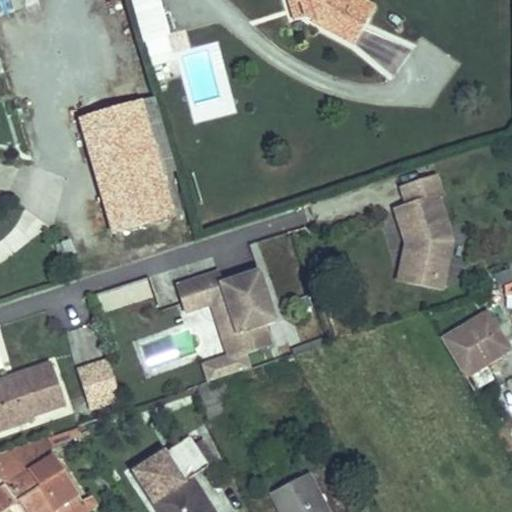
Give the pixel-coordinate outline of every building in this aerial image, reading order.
[(132,0),(144,39),(163,33),(153,0),(132,0)] [(296,2),(294,0),(286,0),(293,22),(305,18),(301,5),(296,2)] [(294,0),(296,2),(301,5),(305,18),(352,44),(371,8),(355,0),(294,0)] [(163,33),(144,39),(153,67),(172,62),(163,33)] [(154,100),(140,105),(160,173),(174,169),(154,100)] [(80,122),(113,234),(173,217),(160,173),(140,105),(80,122)] [(437,178),(402,189),(407,207),(395,211),(406,244),(415,252),(410,276),(443,283),(451,242),(437,198),(443,196),(437,178)] [(415,252),(406,244),(399,281),(441,290),(443,283),(410,276),(415,252)] [(218,273),(177,287),(185,313),(211,305),(225,300),(243,355),(270,346),(264,327),(275,323),(259,273),(221,285),(218,273)] [(148,281),(103,294),(108,310),(153,297),(148,281)] [(229,360),(243,355),(225,300),(211,305),(229,360)] [(487,313),(442,340),(473,392),(493,380),(485,366),(510,351),(487,313)] [(229,360),(221,362),(226,377),(235,374),(248,370),(243,355),(229,360)] [(119,396),(108,362),(79,371),(89,405),(119,396)] [(226,377),(221,362),(204,368),(209,383),(226,377)] [(19,380),(0,387),(0,431),(34,420),(33,417),(65,406),(51,364),(18,376),(19,380)] [(243,392),(235,374),(226,377),(209,383),(196,387),(205,411),(221,405),(236,398),(235,395),(243,392)] [(0,381),(0,387),(19,380),(18,376),(0,381)] [(221,405),(205,411),(209,419),(224,413),(221,405)] [(188,438),(208,468),(216,463),(197,433),(188,438)] [(55,450),(48,437),(0,454),(0,477),(6,485),(0,487),(0,511),(4,511),(17,504),(23,500),(31,511),(86,511),(87,511),(50,454),(55,450)] [(212,511),(191,479),(208,468),(188,438),(134,474),(158,511),(212,511)] [(327,511),(308,474),(270,494),(279,511),(327,511)] [(89,498),(82,503),(87,511),(94,507),(89,498)] [(22,511),(31,511),(23,500),(17,504),(22,511)]
